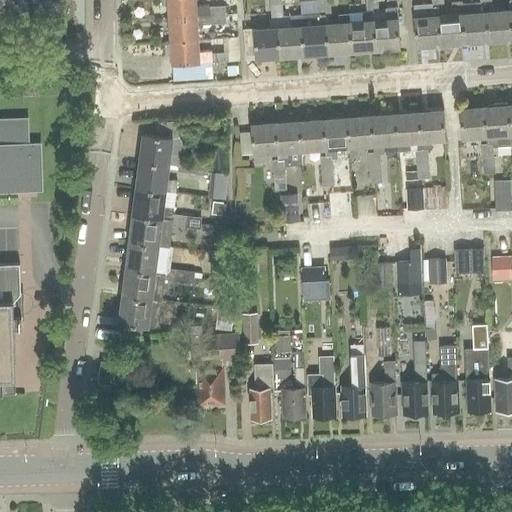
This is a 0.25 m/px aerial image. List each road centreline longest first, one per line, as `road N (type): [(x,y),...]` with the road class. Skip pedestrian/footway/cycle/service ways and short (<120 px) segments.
road 1 (secondary): [(64,471),(511,458)]
road 2 (residential): [(108,105),(511,74)]
road 3 (residential): [(64,471),(108,105)]
